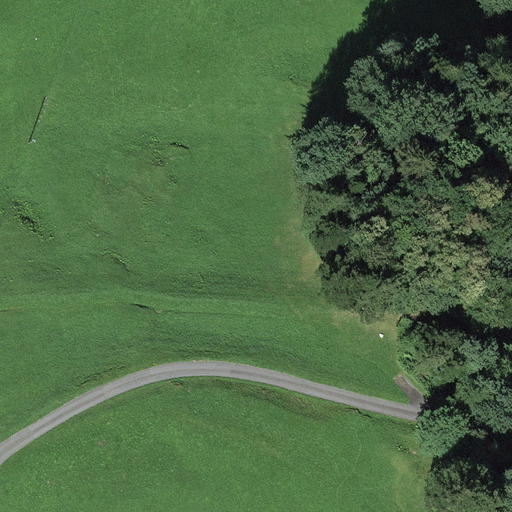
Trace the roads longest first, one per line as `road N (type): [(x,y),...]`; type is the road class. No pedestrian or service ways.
road 1 (track): [(0,455),(105,392),(180,369),(261,374),(511,443)]
road 2 (track): [(437,422),(387,366),(374,331),(334,318),(117,296),(0,303)]
